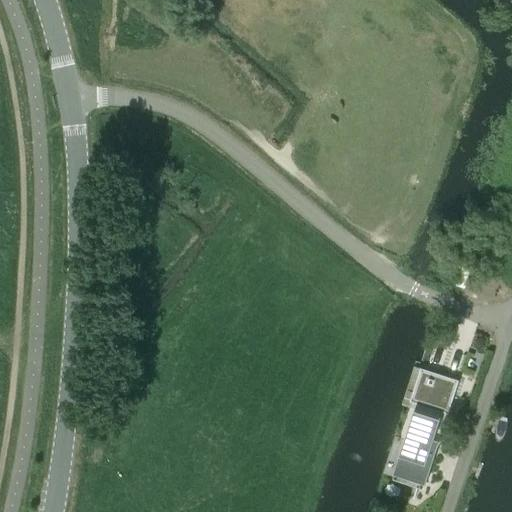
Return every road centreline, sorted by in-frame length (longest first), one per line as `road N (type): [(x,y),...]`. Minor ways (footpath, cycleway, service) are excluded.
road 1 (unclassified): [(508,326),(412,289),(180,112),(119,97),(71,99)]
road 2 (tertiary): [(54,511),(70,376),(78,167),(71,99)]
road 3 (unknown): [(0,440),(17,320),(21,165),(0,36)]
road 4 (unclassified): [(446,511),(508,326)]
